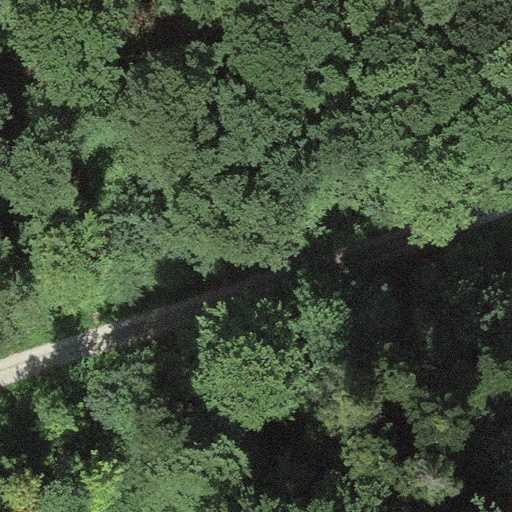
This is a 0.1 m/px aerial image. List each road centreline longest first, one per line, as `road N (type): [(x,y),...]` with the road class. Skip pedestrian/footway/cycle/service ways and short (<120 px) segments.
road 1 (track): [(0,361),(287,282),(511,205)]
road 2 (track): [(0,87),(340,0)]
